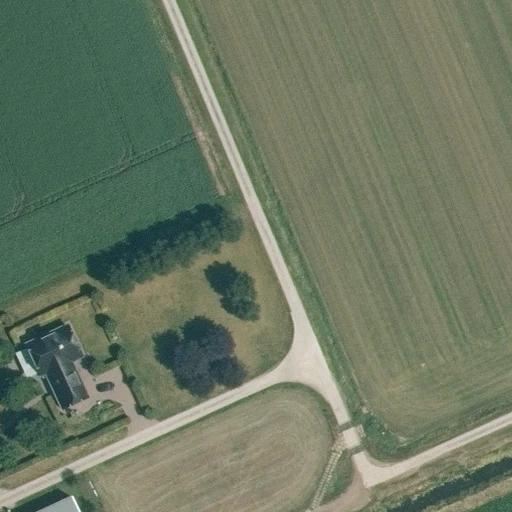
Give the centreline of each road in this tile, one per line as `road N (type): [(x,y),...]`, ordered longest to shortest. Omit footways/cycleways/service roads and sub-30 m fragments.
road 1 (unclassified): [(315,358),(166,0)]
road 2 (track): [(511,419),(373,478),(315,358)]
